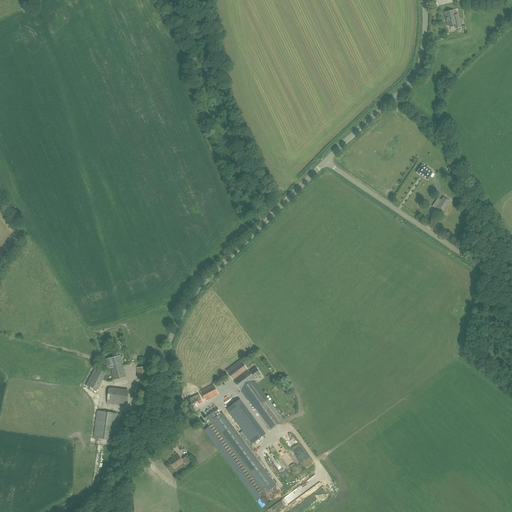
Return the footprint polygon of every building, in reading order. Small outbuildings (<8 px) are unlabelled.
[(455,15),(454,10),(444,12),(448,26),(455,24),(456,28),(461,27),(457,15),(455,15)] [(417,172),(427,180),(428,179),(427,179),(428,179),(429,180),(431,177),(430,176),(432,172),(432,173),(433,172),(422,165),(417,172)] [(443,197),(435,208),(441,213),(449,201),(443,197)] [(114,380),(126,377),(120,355),(106,359),(108,366),(110,366),(110,368),(111,368),(114,380)] [(240,359),(226,370),(240,390),(241,390),(261,374),(256,366),(249,371),(240,359)] [(96,366),(86,384),(97,390),(107,372),(96,366)] [(146,366),(136,368),(138,379),(148,377),(146,366)] [(254,380),(241,390),(271,430),(284,420),(254,380)] [(200,391),(201,393),(205,400),(218,393),(213,384),(200,391)] [(109,387),(107,403),(127,406),(129,390),(109,387)] [(199,391),(195,394),(200,403),(205,401),(199,391)] [(252,444),(266,433),(240,399),(226,409),(252,444)] [(97,411),(94,437),(114,440),(117,413),(97,411)] [(222,412),(217,416),(214,411),(207,416),(262,490),(274,482),(222,412)] [(227,458),(232,455),(211,426),(206,430),(227,458)] [(170,461),(175,468),(183,462),(178,455),(170,461)] [(190,461),(186,455),(182,458),(186,464),(190,461)] [(284,478),(287,476),(286,473),(288,473),(284,465),(279,467),(284,478)] [(242,470),(238,473),(244,480),(248,477),(242,470)] [(256,498),(261,495),(257,488),(251,491),(256,498)]
